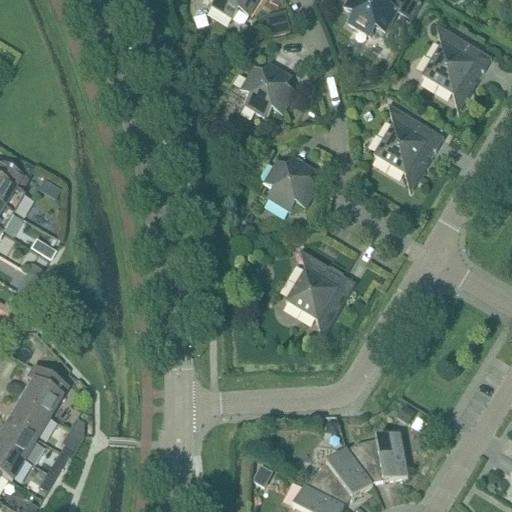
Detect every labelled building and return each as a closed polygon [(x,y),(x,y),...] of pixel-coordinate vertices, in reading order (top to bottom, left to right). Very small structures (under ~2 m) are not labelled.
[(216,0),(211,9),(233,23),(239,14),(248,19),(259,0),(216,0)] [(408,0),(351,0),(344,12),(353,17),(348,27),(370,40),(376,31),(385,37),(397,16),(411,25),(422,8),(408,0)] [(287,22),(266,27),(269,40),(290,36),(287,22)] [(484,75),(492,62),(436,29),(441,48),(422,79),(453,98),(458,118),(476,89),(473,87),(481,74),(484,75)] [(292,81),(269,68),(263,77),(254,71),(241,94),(250,100),(244,109),(267,123),(272,113),(282,119),(295,96),(286,91),(292,81)] [(436,155),(444,142),(388,108),(393,128),(374,159),(405,178),(410,197),(428,168),(425,166),(433,153),(436,155)] [(315,175),(292,161),(287,170),(277,165),(264,187),(273,193),(268,202),(290,216),(296,207),(305,212),(318,190),(309,184),(315,175)] [(29,184),(12,174),(0,166),(0,209),(14,217),(25,198),(22,196),(29,184)] [(0,234),(2,236),(14,217),(0,209),(0,234)] [(341,283),(328,275),(329,272),(300,254),(305,274),(286,305),(317,324),(322,343),(356,288),(343,280),(341,283)] [(37,281),(42,274),(30,266),(25,274),(37,281)] [(26,300),(30,293),(21,287),(16,294),(26,300)] [(0,308),(0,320),(10,327),(15,318),(0,308)] [(48,423),(61,401),(67,391),(34,369),(26,382),(30,385),(18,405),(48,423)] [(35,444),(48,423),(18,405),(5,426),(35,444)] [(82,444),(82,427),(75,422),(67,435),(82,444)] [(0,450),(23,465),(35,444),(5,426),(0,435),(0,450)] [(75,456),(82,444),(67,435),(60,447),(63,449),(75,456)] [(384,486),(408,482),(400,438),(376,442),(376,445),(356,449),(347,455),(372,488),(384,485),(384,486)] [(0,479),(11,485),(23,465),(0,450),(0,479)] [(347,455),(346,453),(326,468),(328,470),(311,482),(307,492),(343,510),(353,503),(353,504),(373,489),(372,488),(347,455)] [(53,464),(45,478),(54,483),(62,469),(53,464)] [(46,496),(54,483),(45,478),(38,491),(46,496)] [(343,511),(344,511),(343,510),(307,492),(304,490),(293,511),(343,511)]
